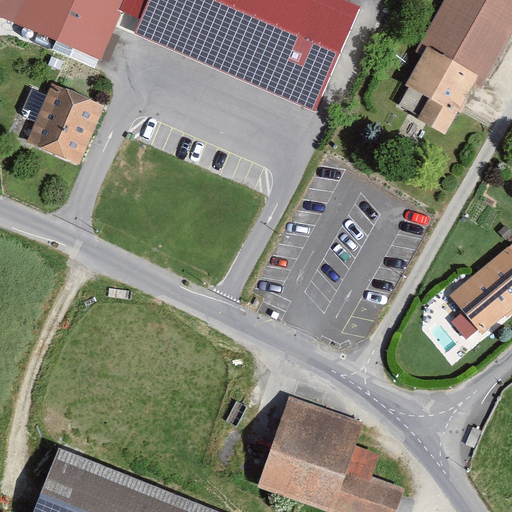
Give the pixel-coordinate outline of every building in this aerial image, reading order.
[(354,12),(325,0),(8,0),(3,11),(99,52),(118,7),(145,18),(139,33),(313,108),(354,12)] [(466,127),(511,46),(511,0),(455,0),(430,46),(441,52),(415,98),(466,127)] [(55,88),(30,149),(80,169),(105,109),(55,88)] [(483,331),(511,307),(511,249),(455,297),(483,331)] [(364,424),(288,396),(257,481),(341,511),(404,511),(413,488),(388,479),(395,460),(356,445),(364,424)] [(219,511),(59,447),(32,511),(219,511)]
